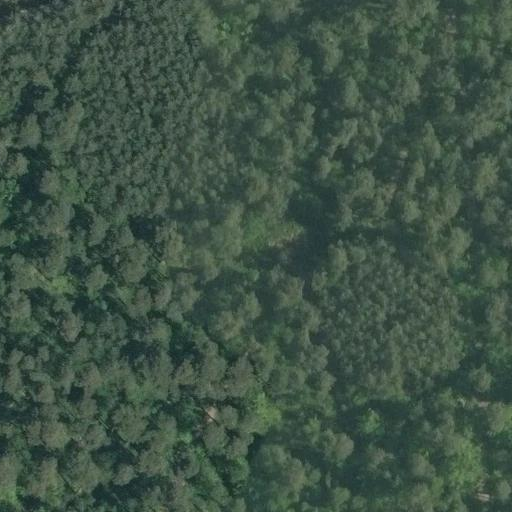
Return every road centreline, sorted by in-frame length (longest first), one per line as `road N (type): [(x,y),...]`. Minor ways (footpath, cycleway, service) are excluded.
road 1 (track): [(154,511),(244,344),(367,231),(435,60),(469,41)]
road 2 (track): [(499,511),(467,0)]
road 3 (track): [(0,35),(134,0)]
